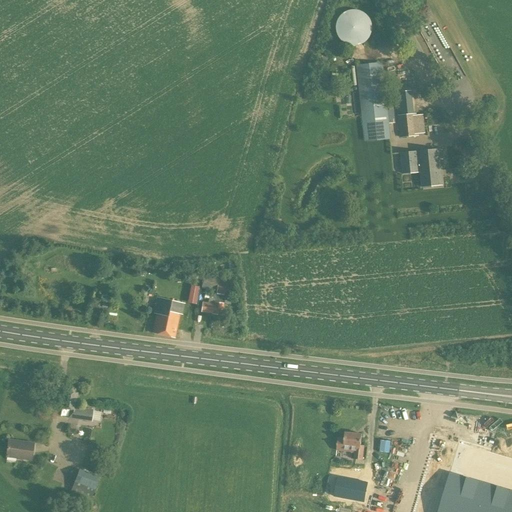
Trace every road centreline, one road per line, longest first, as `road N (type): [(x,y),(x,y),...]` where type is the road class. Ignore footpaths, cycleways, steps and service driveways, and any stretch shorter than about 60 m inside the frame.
road 1 (primary): [(511,396),(0,331)]
road 2 (unclassified): [(511,222),(389,0)]
